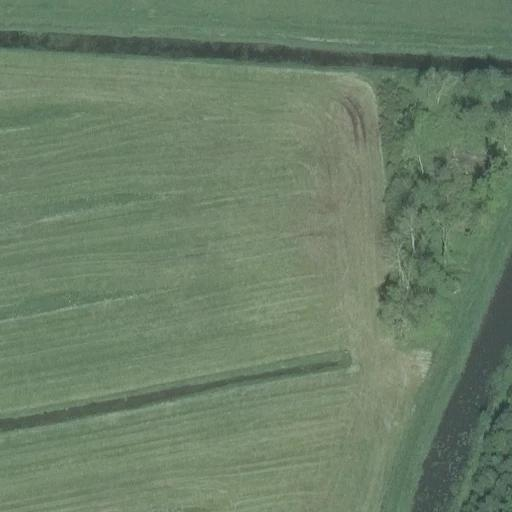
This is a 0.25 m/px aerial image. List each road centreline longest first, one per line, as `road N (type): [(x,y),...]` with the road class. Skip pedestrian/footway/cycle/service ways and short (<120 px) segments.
road 1 (track): [(511,44),(0,17)]
road 2 (track): [(399,511),(445,364),(511,206)]
